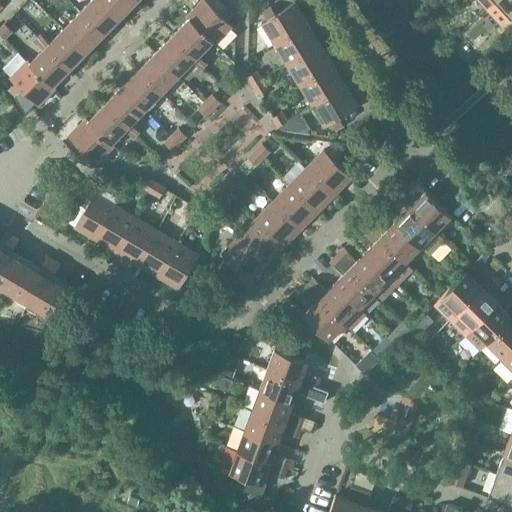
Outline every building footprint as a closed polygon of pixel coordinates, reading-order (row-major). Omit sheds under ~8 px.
[(102,0),(92,0),(81,12),(104,34),(120,17),(102,0)] [(102,0),(120,17),(137,0),(102,0)] [(202,0),(187,16),(189,19),(190,18),(213,41),(212,41),(215,44),(233,26),(228,21),(221,14),(206,0),(202,0)] [(478,0),(487,9),(497,0),(478,0)] [(511,0),(497,0),(487,9),(503,26),(511,17),(511,0)] [(262,23),(275,44),(308,24),(295,3),(276,15),(268,20),(262,23)] [(263,12),(268,20),(276,15),(271,7),(263,12)] [(221,14),(228,21),(234,15),(227,8),(221,14)] [(81,12),(64,29),(87,51),(104,34),(81,12)] [(189,19),(173,35),(204,66),(207,63),(199,55),(212,41),(213,41),(190,18),(189,19)] [(0,28),(0,33),(5,38),(12,31),(5,24),(0,28)] [(275,44),(287,65),(321,44),(308,24),(275,44)] [(50,43),(47,46),(70,68),(87,51),(64,29),(50,43)] [(36,41),(44,49),(47,46),(50,43),(41,35),(36,41)] [(173,35),(156,52),(179,75),(193,61),(201,69),(204,66),(173,35)] [(287,65),(300,85),(333,65),(321,44),(287,65)] [(44,49),(31,63),(30,63),(53,86),(53,85),(70,68),(47,46),(44,49)] [(139,69),(162,92),(179,75),(156,52),(139,69)] [(30,63),(31,63),(28,60),(10,78),(15,83),(22,90),(38,106),(56,88),(53,85),(53,86),(30,63)] [(300,85),(312,106),(346,85),(333,65),(300,85)] [(139,69),(122,87),(145,109),(162,92),(139,69)] [(248,77),(253,86),(262,80),(257,72),(248,77)] [(253,86),(259,94),(267,89),(262,80),(253,86)] [(22,90),(15,83),(9,89),(16,96),(22,90)] [(346,85),(312,106),(325,127),(331,123),(339,118),(359,106),(346,85)] [(122,87),(105,104),(137,135),(140,132),(131,123),(145,109),(122,87)] [(206,101),(213,109),(220,101),(213,94),(206,101)] [(213,109),(206,101),(199,109),(206,116),(213,109)] [(105,104),(89,120),(89,121),(111,143),(112,143),(125,129),(134,138),(137,135),(105,104)] [(282,112),(273,118),(278,127),(287,121),(282,112)] [(89,121),(89,120),(86,118),(69,136),(85,152),(92,158),(97,163),(114,145),(112,143),(111,143),(89,121)] [(331,123),(336,130),(344,126),(339,118),(331,123)] [(179,128),(172,135),(179,143),(187,136),(179,128)] [(165,143),(172,150),(179,143),(172,135),(165,143)] [(256,151),(263,158),(270,151),(263,144),(256,151)] [(329,155),(336,162),(342,155),(335,149),(329,155)] [(307,167),(335,195),(352,177),(336,162),(329,155),(324,150),(307,167)] [(256,151),(249,158),(256,166),(263,158),(256,151)] [(79,158),(86,165),(92,158),(85,152),(79,158)] [(335,195),(307,167),(290,184),(318,212),(335,195)] [(143,187),(152,192),(157,183),(148,178),(143,187)] [(222,185),(230,192),(237,185),(229,178),(222,185)] [(152,192),(160,197),(166,188),(157,183),(152,192)] [(318,212),(290,184),(273,202),(301,229),(318,212)] [(230,192),(222,185),(215,192),(222,200),(230,192)] [(405,186),(398,193),(436,231),(451,215),(426,190),(418,199),(405,186)] [(75,227),(96,239),(116,205),(95,193),(75,227)] [(404,214),(396,222),(421,246),(429,255),(444,239),(436,231),(398,193),(391,201),(404,214)] [(79,203),(86,207),(91,199),(83,195),(79,203)] [(198,208),(189,202),(184,211),(193,217),(198,208)] [(273,202),(256,219),(284,246),(301,229),(273,202)] [(96,239),(116,251),(137,218),(116,205),(96,239)] [(375,217),(368,224),(406,262),(421,246),(396,222),(388,230),(375,217)] [(116,251),(137,264),(157,230),(137,218),(116,251)] [(239,236),(267,263),(284,246),(256,219),(239,236)] [(373,244),(365,252),(398,284),(413,269),(406,262),(368,224),(360,232),(373,244)] [(137,264),(158,276),(178,242),(157,230),(137,264)] [(0,285),(51,315),(67,288),(52,279),(60,264),(47,257),(39,271),(10,254),(19,240),(6,232),(0,241),(0,285)] [(267,263),(239,236),(222,253),(227,258),(234,265),(250,281),(267,263)] [(178,242),(158,276),(179,289),(191,269),(196,261),(199,255),(178,242)] [(344,248),(337,255),(375,293),(382,300),(398,284),(365,252),(357,260),(344,248)] [(343,275),(335,283),(360,308),(375,293),(337,255),(330,262),(343,275)] [(221,264),(228,271),(234,265),(227,258),(221,264)] [(196,261),(191,269),(198,274),(203,265),(196,261)] [(441,297),(457,312),(495,274),(487,267),(475,280),(466,272),(441,297)] [(457,312),(473,328),(497,302),(489,294),(502,281),(495,274),(457,312)] [(314,278),(307,286),(345,323),(351,329),(366,314),(360,308),(335,283),(327,291),(314,278)] [(345,323),(307,286),(300,293),(313,306),(304,314),(329,339),(345,323)] [(481,350),(488,343),(511,318),(511,303),(505,310),(497,302),(473,328),(466,335),(481,350)] [(511,318),(488,343),(503,357),(511,348),(511,318)] [(288,352),(301,357),(305,349),(290,345),(288,352)] [(275,348),(268,369),(318,388),(318,387),(322,378),(304,372),(309,360),(275,348)] [(511,349),(501,360),(511,370),(511,349)] [(372,350),(358,365),(366,373),(380,359),(372,350)] [(230,377),(235,364),(228,362),(223,375),(230,377)] [(268,369),(260,389),(293,401),(297,392),(325,403),(329,391),(318,387),(318,388),(268,369)] [(260,389),(253,410),(303,428),(307,418),(289,412),(293,401),(260,389)] [(500,428),(511,432),(511,410),(508,409),(500,428)] [(253,410),(245,430),(278,442),(282,431),(299,438),(303,428),(253,410)] [(245,430),(238,450),(288,469),(292,459),(274,453),(278,442),(245,430)] [(288,469),(238,450),(230,471),(263,483),(267,472),(284,478),(288,469)] [(511,455),(504,453),(497,473),(511,478),(511,455)] [(471,464),(458,459),(450,482),(463,486),(471,464)] [(511,478),(497,473),(489,494),(511,502),(511,478)] [(329,511),(353,511),(363,485),(353,482),(347,499),(336,495),(329,511)] [(353,511),(376,511),(377,510),(366,506),(373,489),(363,485),(353,511)] [(376,511),(399,511),(403,500),(394,497),(388,511),(383,511),(377,510),(376,511)] [(410,511),(413,504),(403,500),(399,511),(410,511)]
